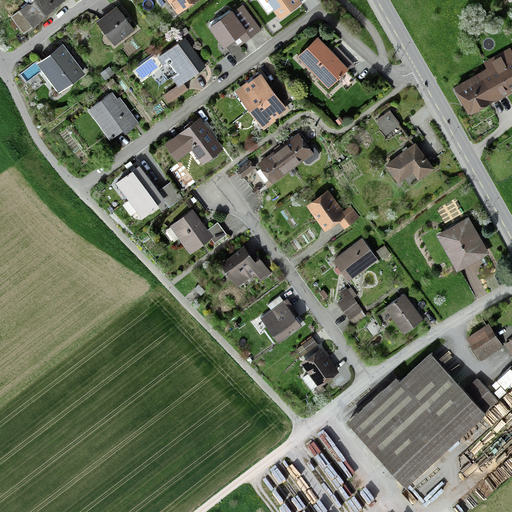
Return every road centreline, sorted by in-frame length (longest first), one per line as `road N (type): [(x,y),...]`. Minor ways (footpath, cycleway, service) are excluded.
road 1 (residential): [(77,190),(314,11),(380,66)]
road 2 (residential): [(77,190),(305,430)]
road 3 (residential): [(369,380),(221,190),(222,175),(270,133)]
road 4 (secondary): [(511,230),(420,70)]
road 5 (residential): [(369,380),(511,286)]
road 6 (residential): [(1,65),(33,134),(77,190)]
road 7 (residential): [(422,511),(331,408)]
road 8 (unclassified): [(305,430),(200,511)]
